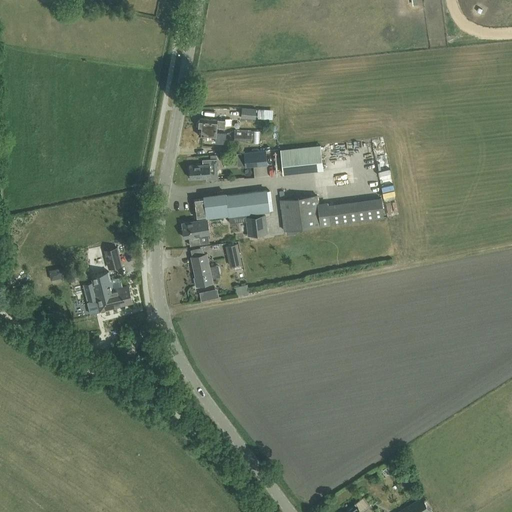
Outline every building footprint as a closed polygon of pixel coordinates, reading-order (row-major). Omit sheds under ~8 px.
[(257,108),(243,107),(241,118),(255,119),(257,108)] [(225,118),(223,118),(223,120),(200,118),(199,120),(198,121),(197,124),(199,126),(199,127),(199,135),(216,137),(215,142),(225,143),(226,133),(216,132),(217,127),(225,128),(225,125),(231,126),(232,119),(225,119),(225,118)] [(234,140),(247,141),(251,141),(252,130),(247,130),(235,130),(234,140)] [(283,174),(323,169),(321,145),(281,149),(283,174)] [(265,162),(264,148),(243,150),(244,164),(265,162)] [(203,164),(190,165),(190,178),(210,177),(210,179),(218,179),(217,159),(203,160),(203,164)] [(338,184),(352,183),(351,163),(336,164),(336,169),(337,169),(338,184)] [(269,178),(269,165),(258,165),(258,178),(269,178)] [(326,179),(325,188),(336,188),(336,180),(326,179)] [(194,199),(195,217),(208,216),(208,215),(228,213),(228,216),(229,216),(230,222),(246,221),(248,235),(268,233),(266,214),(264,214),(264,212),(269,212),(267,192),(194,199)] [(381,198),(329,205),(328,202),(318,203),(317,195),(281,200),(284,230),(321,226),(384,218),(381,198)] [(183,228),(184,237),(189,236),(190,245),(200,243),(199,235),(210,233),(207,218),(182,222),(183,228)] [(242,264),(238,243),(225,246),(230,266),(242,264)] [(196,286),(211,283),(208,261),(210,261),(209,258),(207,258),(207,254),(192,257),(196,286)] [(133,302),(128,285),(113,289),(109,271),(91,276),(93,282),(83,284),(85,292),(79,294),(81,303),(88,302),(97,299),(100,311),(133,302)] [(61,327),(64,317),(54,315),(51,324),(61,327)] [(361,511),(370,506),(364,497),(355,504),(356,505),(349,510),(350,511),(349,511),(361,511)] [(422,497),(396,511),(430,511),(431,511),(422,497)]
